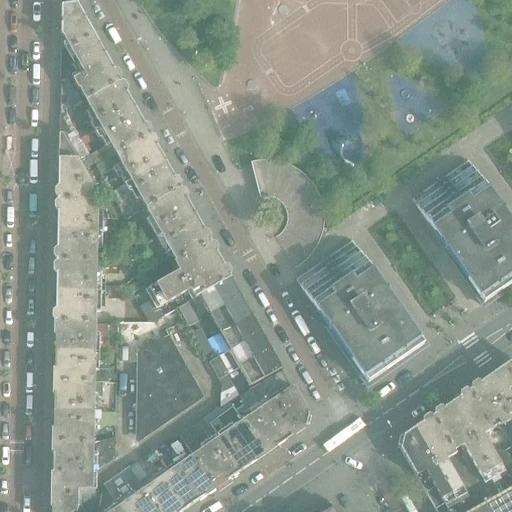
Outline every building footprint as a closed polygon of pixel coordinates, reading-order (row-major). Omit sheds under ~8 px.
[(120,83),(76,5),(72,2),(63,3),(60,7),(60,37),(62,38),(65,44),(62,46),(66,54),(60,58),(59,96),(64,97),(77,90),(77,91),(78,90),(85,103),(120,83)] [(150,137),(120,83),(85,103),(90,112),(85,114),(91,124),(89,125),(98,140),(99,140),(104,148),(97,152),(103,163),(115,156),(150,137)] [(74,109),(69,101),(59,108),(58,117),(65,114),(74,109)] [(77,133),(65,114),(58,117),(58,162),(77,161),(89,155),(84,147),(80,140),(77,133)] [(90,135),(86,128),(77,133),(80,140),(90,135)] [(93,141),(90,135),(80,140),(84,147),(93,141)] [(180,191),(150,137),(115,156),(120,165),(112,170),(118,180),(120,179),(128,194),(130,193),(135,203),(139,200),(144,210),(180,191)] [(92,188),(82,172),(94,165),(95,167),(103,163),(97,152),(90,157),(89,155),(77,161),(58,162),(57,202),(97,202),(97,201),(96,201),(97,192),(94,188),(92,188)] [(319,196),(317,193),(314,188),(308,180),(301,174),(293,168),(284,164),(275,162),(265,161),(256,162),(250,164),(254,179),(259,200),(264,199),(270,199),(276,201),(280,204),(284,209),(286,214),(286,220),(285,226),(283,231),(279,235),(274,238),(283,254),(292,270),(300,265),(308,259),(314,251),(318,243),(321,234),(322,229),(323,224),(323,215),(322,205),(319,196)] [(511,284),(511,220),(504,209),(500,208),(500,209),(467,162),(411,201),(444,248),(443,248),(442,252),(480,306),(511,284)] [(124,202),(118,190),(110,194),(117,206),(124,202)] [(180,191),(144,210),(140,213),(165,257),(170,254),(175,263),(209,243),(180,191)] [(102,223),(102,213),(97,213),(97,202),(57,202),(56,263),(96,263),(101,263),(102,252),(101,252),(101,241),(105,241),(105,223),(102,223)] [(148,242),(142,231),(135,236),(141,246),(148,242)] [(426,344),(388,289),(384,289),(351,242),(295,281),(328,328),(327,328),(326,332),(364,386),(426,344)] [(230,279),(220,262),(209,243),(175,263),(173,263),(179,273),(145,292),(150,301),(139,308),(147,323),(116,324),(116,343),(116,354),(115,363),(115,364),(135,364),(135,356),(135,350),(165,332),(183,322),(176,310),(171,313),(170,311),(182,304),(178,298),(189,292),(194,300),(195,299),(199,297),(230,279)] [(104,313),(105,274),(96,274),(96,263),(56,263),(54,324),(95,324),(95,314),(104,313)] [(208,313),(239,295),(230,279),(199,297),(208,313)] [(140,289),(137,283),(128,288),(131,294),(140,289)] [(120,301),(120,294),(120,288),(107,288),(107,301),(120,301)] [(218,331),(249,313),(239,295),(208,313),(218,331)] [(259,331),(249,313),(218,331),(228,349),(259,331)] [(97,373),(98,335),(94,335),(95,324),(54,324),(53,384),(93,384),(94,373),(97,373)] [(207,341),(200,330),(191,335),(197,346),(207,341)] [(238,366),(269,348),(259,331),(228,349),(238,366)] [(146,366),(174,347),(165,332),(135,350),(135,356),(139,353),(146,366)] [(213,353),(207,341),(197,346),(204,358),(213,353)] [(116,354),(116,343),(104,344),(104,354),(105,354),(116,354)] [(155,382),(183,363),(174,347),(146,366),(155,382)] [(281,370),(269,348),(238,366),(250,388),(281,370)] [(155,382),(146,366),(139,353),(135,356),(135,364),(135,395),(139,393),(155,382)] [(166,400),(193,381),(183,363),(155,382),(166,400)] [(511,364),(509,363),(493,375),(511,409),(511,364)] [(304,427),(307,416),(282,371),(244,395),(249,403),(244,406),(248,413),(250,416),(241,423),(265,455),(305,428),(304,427)] [(506,477),(483,436),(492,430),(490,426),(496,422),(500,428),(506,425),(511,435),(511,409),(493,375),(451,403),(496,483),(506,477)] [(233,387),(227,376),(218,381),(225,392),(233,387)] [(176,418),(203,400),(193,381),(166,400),(176,418)] [(176,418),(166,400),(155,382),(139,393),(159,430),(176,418)] [(97,433),(97,395),(93,395),(93,384),(53,384),(52,443),(92,444),(93,433),(97,433)] [(159,430),(139,393),(135,395),(134,433),(143,441),(159,430)] [(496,483),(451,403),(402,438),(400,450),(399,450),(434,511),(467,511),(502,493),(496,483)] [(265,455),(241,423),(230,406),(219,413),(217,410),(178,437),(192,457),(215,489),(265,455)] [(114,427),(114,415),(106,415),(106,427),(114,427)] [(113,460),(114,440),(101,442),(103,467),(113,460)] [(95,482),(96,455),(92,455),(92,444),(52,443),(51,482),(51,489),(77,490),(95,489),(95,482)] [(182,511),(205,496),(215,489),(192,457),(183,463),(181,460),(149,482),(152,485),(143,491),(138,483),(147,478),(136,463),(103,487),(116,505),(105,511),(182,511)] [(511,511),(511,487),(502,493),(467,511),(511,511)] [(73,511),(77,510),(77,490),(51,489),(50,511),(73,511)] [(334,511),(329,503),(312,511),(334,511)]
